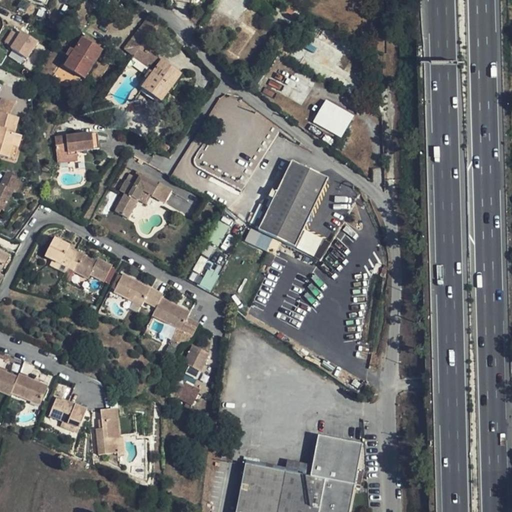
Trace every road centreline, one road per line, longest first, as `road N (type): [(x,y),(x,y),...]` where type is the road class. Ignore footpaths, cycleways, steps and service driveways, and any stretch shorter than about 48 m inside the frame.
road 1 (motorway): [(441,0),(454,511)]
road 2 (motorway): [(494,511),(481,0)]
road 3 (residential): [(394,379),(398,235),(374,193),(225,79),(180,26),(134,0)]
road 4 (residential): [(214,325),(213,308),(198,292),(59,221),(39,224),(0,294)]
road 5 (residential): [(393,511),(394,379)]
